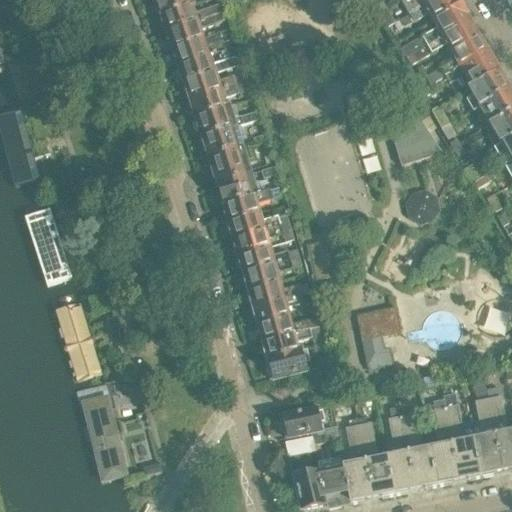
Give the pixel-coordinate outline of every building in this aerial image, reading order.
[(158,9),(161,18),(191,8),(194,7),(191,0),(152,0),(156,10),(158,9)] [(428,15),(433,23),(463,6),(459,0),(438,0),(410,16),(399,22),(400,23),(404,29),(414,23),(428,15)] [(406,9),(410,16),(438,0),(419,0),(420,1),(406,9)] [(400,51),(406,60),(470,23),(467,18),(469,16),(463,6),(433,23),(438,31),(424,39),(423,37),(400,51)] [(165,29),(167,35),(222,16),(219,8),(194,16),(191,8),(161,18),(161,19),(159,19),(163,29),(165,29)] [(167,41),(171,52),(203,41),(200,32),(224,24),(222,16),(167,35),(169,41),(167,41)] [(446,46),(451,54),(481,37),(475,27),(473,28),(470,23),(406,60),(410,68),(432,55),(432,54),(446,46)] [(434,84),(445,78),(487,53),(484,48),(486,47),(481,37),(451,54),(455,62),(426,79),(431,87),(434,84)] [(177,62),(179,68),(234,50),(231,42),(206,50),(203,41),(171,52),(174,62),(177,62)] [(179,75),(183,86),(214,75),(211,67),(237,59),(234,50),(179,68),(181,74),(179,75)] [(469,85),(471,89),(499,73),(496,69),(498,67),(493,58),(491,59),(487,53),(445,78),(450,85),(457,81),(461,90),(469,85)] [(467,101),(473,112),(509,92),(509,91),(510,88),(506,82),(503,81),(499,73),(471,89),(469,90),(473,97),(467,101)] [(217,85),(214,75),(183,86),(186,97),(188,96),(190,102),(245,84),(243,76),(242,76),(233,79),(217,85)] [(196,118),(196,119),(226,109),(223,101),(240,95),(240,96),(248,94),(245,84),(190,102),(192,108),(190,109),(194,119),(196,118)] [(434,84),(431,87),(424,91),(427,98),(438,91),(434,84)] [(477,119),(484,130),(511,114),(511,96),(509,92),(473,112),(474,113),(480,109),(483,115),(477,119)] [(432,113),(442,130),(450,126),(439,107),(432,111),(432,113)] [(200,131),(203,140),(237,129),(237,130),(258,123),(256,113),(234,120),(235,118),(233,112),(231,110),(230,108),(226,109),(196,119),(197,121),(195,122),(198,132),(200,131)] [(386,119),(402,169),(443,156),(413,110),(386,119)] [(488,137),(495,150),(511,139),(511,114),(484,130),(484,131),(490,127),(494,133),(488,137)] [(450,126),(442,130),(448,142),(456,137),(450,126)] [(206,151),(210,161),(243,150),(241,141),(241,139),(239,133),(237,131),(237,130),(237,129),(203,140),(203,141),(201,142),(204,152),(206,151)] [(11,137),(23,177),(28,180),(33,178),(36,173),(24,133),(19,130),(13,132),(11,137)] [(464,142),(468,148),(482,140),(478,134),(464,142)] [(511,139),(495,150),(505,167),(511,162),(511,139)] [(457,140),(450,144),(452,149),(459,145),(457,140)] [(459,145),(452,149),(458,159),(465,154),(459,145)] [(213,172),(216,183),(231,178),(232,183),(252,177),(247,163),(248,160),(246,154),(244,152),(243,150),(210,161),(210,162),(208,163),(211,173),(213,172)] [(262,161),(264,168),(272,166),(270,159),(269,158),(262,161)] [(462,173),(470,186),(480,180),(472,167),(462,173)] [(273,170),(260,173),(263,181),(275,177),(273,170)] [(223,206),(224,207),(258,196),(255,188),(252,177),(232,183),(231,178),(216,183),(220,195),(218,196),(221,206),(223,206)] [(483,194),(487,201),(495,196),(487,183),(479,188),(481,190),(480,192),(481,195),(483,194)] [(223,214),(227,225),(255,216),(260,215),(257,206),(273,202),(273,201),(281,199),(279,190),(258,196),(224,207),(225,213),(223,214)] [(426,192),(413,195),(406,207),(409,219),(420,227),(433,224),(440,213),(437,200),(426,192)] [(495,196),(487,201),(495,214),(502,209),(495,196)] [(232,235),(234,241),(255,235),(290,225),(287,218),(279,220),(278,220),(262,224),(260,215),(255,216),(227,225),(230,236),(232,235)] [(497,219),(503,229),(510,225),(504,215),(497,219)] [(37,225),(50,265),(55,268),(61,266),(63,261),(51,221),(46,218),(40,220),(37,225)] [(233,248),(236,259),(255,253),(270,249),(267,240),(283,236),(285,244),(294,242),(292,233),(290,225),(255,235),(234,241),(236,248),(233,248)] [(310,251),(316,282),(344,276),(337,245),(310,251)] [(242,269),(244,275),(300,261),(298,252),(289,255),(289,254),(272,259),(270,249),(255,253),(236,259),(239,270),(242,269)] [(243,283),(246,294),(280,285),(277,275),(293,271),(302,268),(300,261),(244,275),(246,282),(243,283)] [(252,304),(254,311),(309,295),(307,287),(299,289),(282,294),(280,285),(246,294),(249,304),(252,304)] [(253,317),(256,328),(290,318),(287,309),(303,305),(311,303),(309,295),(254,311),(255,316),(253,317)] [(62,305),(74,346),(79,348),(85,347),(88,342),(75,301),(70,299),(65,300),(62,305)] [(505,334),(511,314),(493,307),(485,328),(505,334)] [(377,338),(386,337),(398,334),(393,311),(358,318),(369,373),(392,368),(388,350),(380,351),(377,338)] [(261,338),(263,345),(319,329),(317,322),(308,324),(308,323),(292,328),(290,318),(256,328),(259,338),(261,338)] [(262,351),(265,362),(302,351),(302,350),(299,351),(297,344),(312,340),(314,347),(323,345),(319,329),(263,345),(265,351),(262,351)] [(302,351),(265,362),(268,361),(268,364),(266,365),(269,375),(271,374),(273,383),(308,374),(302,351)] [(317,362),(319,371),(334,368),(331,358),(317,362)] [(435,372),(415,376),(417,386),(437,382),(435,372)] [(470,427),(473,442),(481,480),(494,477),(494,475),(502,474),(485,390),(484,386),(475,388),(478,404),(476,404),(480,425),(470,427)] [(499,388),(485,390),(502,474),(511,472),(511,474),(511,473),(511,434),(508,435),(501,399),(499,388)] [(444,405),(459,482),(468,481),(469,483),(481,480),(473,442),(465,444),(456,396),(443,398),(444,405)] [(439,449),(431,451),(438,489),(451,486),(451,484),(459,482),(444,405),(435,406),(437,412),(433,413),(439,449)] [(92,413),(103,453),(108,456),(114,455),(117,450),(106,409),(101,406),(95,408),(92,413)] [(400,409),(400,411),(416,491),(425,489),(426,492),(438,489),(431,451),(429,440),(419,442),(413,414),(411,414),(410,407),(400,409)] [(318,411),(283,419),(282,419),(283,421),(281,421),(283,432),(285,431),(288,441),(315,435),(317,442),(338,438),(336,429),(322,432),(321,424),(323,421),(321,415),(318,413),(318,411)] [(397,458),(387,460),(395,498),(408,495),(407,493),(416,491),(400,411),(392,413),(393,421),(389,422),(397,458)] [(366,421),(358,422),(373,500),(381,498),(382,501),(395,498),(387,460),(378,462),(371,426),(367,427),(366,421)] [(353,467),(344,469),(351,507),(365,504),(364,502),(373,500),(358,422),(349,424),(350,430),(347,431),(353,467)] [(286,445),(289,458),(315,453),(312,440),(286,445)] [(343,469),(320,474),(327,509),(329,508),(329,511),(351,507),(344,469),(343,469)] [(327,509),(320,474),(294,479),(301,511),(317,511),(327,509)]
